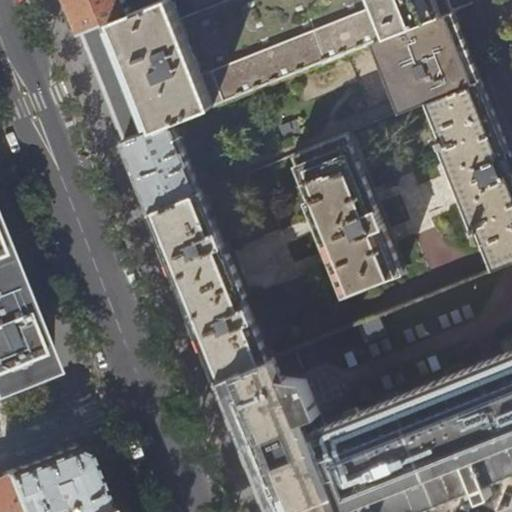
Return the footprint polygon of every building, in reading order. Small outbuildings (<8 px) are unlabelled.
[(68,0),(77,22),(81,32),(156,0),(68,0)] [(156,0),(81,32),(84,40),(122,134),(124,140),(173,121),(279,79),(453,10),(449,0),(156,0)] [(455,10),(453,10),(279,79),(291,107),(357,82),(362,94),(351,99),(356,112),(396,98),(401,111),(429,100),(483,79),(469,43),(455,10)] [(487,77),(483,79),(429,100),(444,139),(439,141),(441,146),(442,146),(474,225),(473,226),(475,231),(480,229),(496,267),(511,260),(511,137),(507,125),(487,77)] [(201,191),(173,121),(124,140),(149,201),(153,211),(201,191)] [(308,200),(345,293),(404,270),(348,132),(295,154),(313,198),(308,200)] [(203,191),(201,191),(153,211),(186,294),(219,378),(271,358),(245,296),(248,295),(231,253),(228,253),(203,191)] [(0,390),(54,369),(41,335),(20,284),(0,233),(0,390)] [(310,308),(308,342),(345,327),(345,323),(310,308)] [(275,357),(271,358),(219,378),(224,389),(273,511),(413,511),(511,472),(511,335),(499,340),(505,353),(360,411),(358,407),(345,413),(346,416),(326,425),(307,378),(282,375),(275,357)] [(63,511),(59,511),(89,511),(109,504),(97,474),(87,451),(73,445),(38,459),(7,472),(23,511),(40,511),(60,504),(63,511)] [(23,511),(7,472),(0,474),(0,511),(23,511)]
